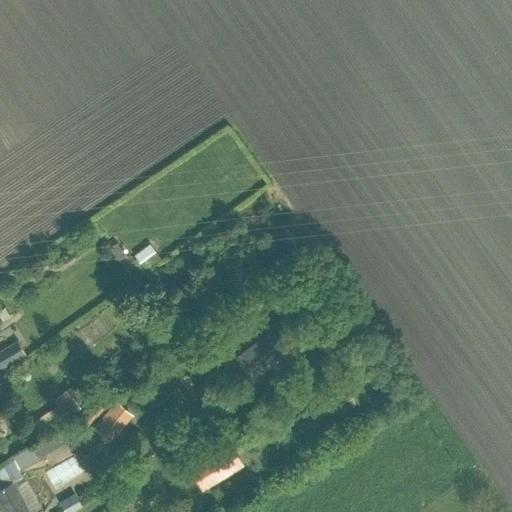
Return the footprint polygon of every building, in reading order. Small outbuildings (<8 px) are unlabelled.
[(162,257),(156,250),(141,262),(146,269),(162,257)] [(5,305),(0,308),(0,312),(4,318),(11,314),(5,305)] [(275,328),(237,357),(256,382),(295,353),(275,328)] [(4,350),(13,364),(26,355),(18,341),(4,350)] [(46,433),(83,407),(69,387),(55,398),(59,403),(36,419),(46,433)] [(133,412),(117,399),(96,424),(113,437),(133,412)] [(62,425),(34,444),(42,456),(70,437),(62,425)] [(31,444),(14,455),(21,467),(38,457),(31,444)] [(233,444),(209,458),(222,479),(246,466),(233,444)] [(84,453),(52,468),(61,487),(93,472),(84,453)] [(0,497),(8,511),(34,511),(16,478),(0,487),(0,497)] [(69,511),(83,504),(75,491),(60,500),(67,511),(69,511)]
